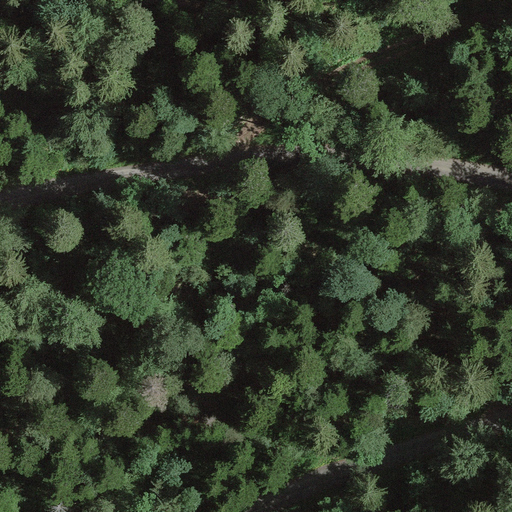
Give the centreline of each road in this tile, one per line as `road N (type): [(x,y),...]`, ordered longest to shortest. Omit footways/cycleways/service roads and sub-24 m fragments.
road 1 (unclassified): [(0,208),(193,170),(313,161),(511,185)]
road 2 (unclassified): [(511,424),(292,494),(260,511)]
